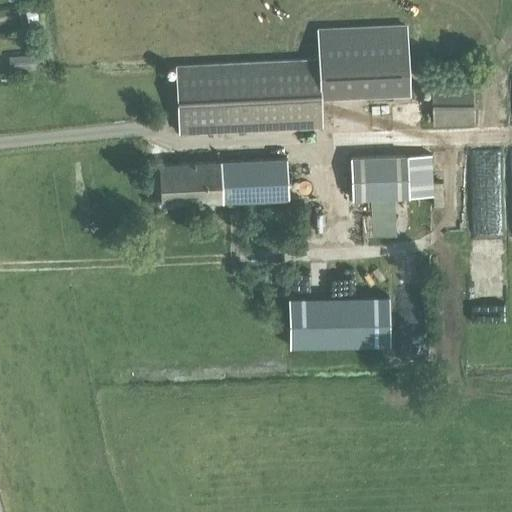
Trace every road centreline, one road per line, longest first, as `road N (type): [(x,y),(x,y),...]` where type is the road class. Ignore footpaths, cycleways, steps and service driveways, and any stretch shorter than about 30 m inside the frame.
road 1 (track): [(0,268),(452,246),(456,408)]
road 2 (track): [(511,138),(171,149)]
